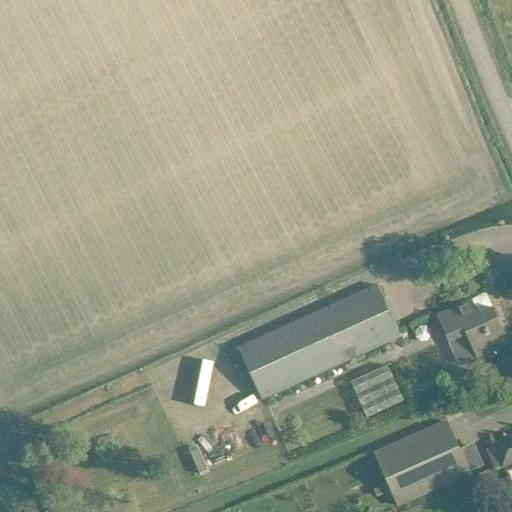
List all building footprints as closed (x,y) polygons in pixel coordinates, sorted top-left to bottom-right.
[(377,285),(238,348),(262,401),(401,337),(377,285)] [(453,310),(438,317),(448,340),(465,333),(476,357),(477,359),(491,352),(510,344),(493,308),(478,314),(471,301),(453,310)] [(387,365),(351,382),(368,419),(404,402),(387,365)] [(447,422),(375,454),(394,498),(397,506),(470,474),(447,422)] [(511,434),(490,444),(501,469),(511,464),(511,434)]
